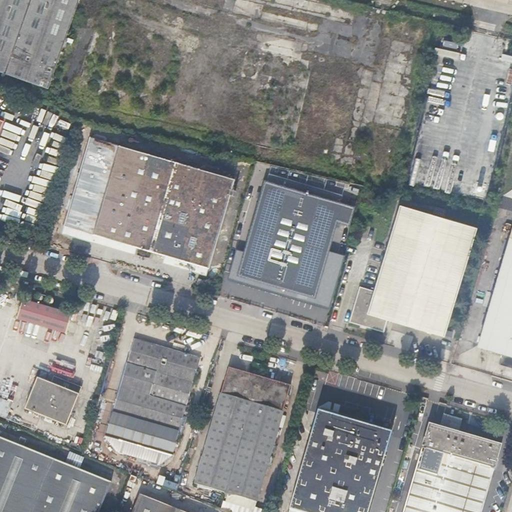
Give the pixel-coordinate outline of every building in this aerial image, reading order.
[(0,0),(0,70),(50,88),(80,0),(0,0)] [(233,179),(90,139),(64,226),(137,247),(165,255),(195,263),(209,267),(233,179)] [(314,297),(329,249),(337,222),(349,226),(355,206),(264,179),(244,248),(236,275),(239,276),(242,270),(299,286),(297,292),(314,297)] [(444,335),(477,227),(401,205),(375,291),(361,287),(351,322),(385,332),(389,319),(444,335)] [(134,256),(137,247),(64,226),(62,234),(134,256)] [(511,230),(479,346),(504,353),(500,365),(511,368),(511,230)] [(329,307),(344,253),(329,249),(314,297),(297,292),(299,286),(242,270),(239,276),(236,275),(244,248),(235,245),(226,276),(329,307)] [(348,254),(344,253),(329,307),(333,308),(348,254)] [(163,264),(192,272),(195,263),(165,255),(163,264)] [(195,263),(192,272),(205,276),(209,267),(195,263)] [(76,311),(28,297),(22,318),(70,333),(76,311)] [(124,439),(142,445),(169,348),(136,338),(114,411),(130,416),(124,439)] [(169,348),(142,445),(167,453),(172,455),(201,358),(169,348)] [(233,368),(199,484),(259,502),(294,386),(263,377),(266,367),(258,364),(255,374),(233,368)] [(55,376),(52,383),(38,377),(26,409),(67,425),(82,387),(55,376)] [(0,415),(5,417),(10,402),(0,398),(0,415)] [(320,411),(392,432),(393,426),(345,412),(344,413),(321,407),(320,411)] [(289,511),(368,511),(392,432),(320,411),(289,511)] [(442,428),(461,433),(464,421),(446,415),(442,428)] [(483,511),(496,469),(499,470),(502,460),(498,459),(503,445),(461,433),(442,428),(430,425),(404,511),(483,511)] [(99,511),(111,483),(64,464),(66,459),(55,455),(53,459),(24,447),(27,441),(4,432),(1,437),(0,436),(0,511),(99,511)] [(134,511),(199,511),(161,496),(159,502),(141,494),(134,511)]
